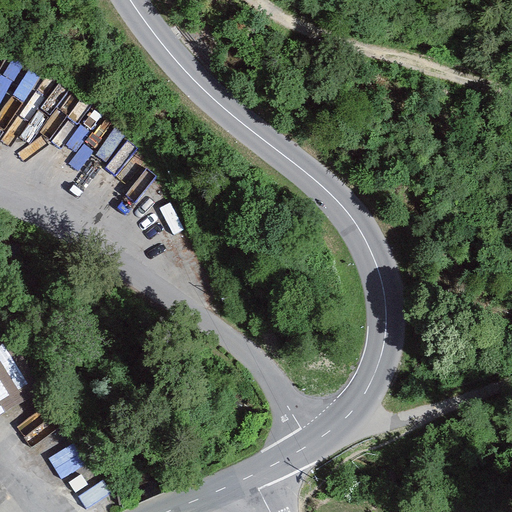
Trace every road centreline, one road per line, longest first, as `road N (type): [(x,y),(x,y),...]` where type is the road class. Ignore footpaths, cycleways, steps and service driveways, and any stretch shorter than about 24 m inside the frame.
road 1 (tertiary): [(130,0),(160,45),(361,229),(379,274),(384,348),(364,394),(304,447)]
road 2 (unclassified): [(0,205),(98,253),(258,360),(304,447)]
road 3 (track): [(511,99),(287,21),(258,0)]
road 4 (track): [(340,423),(394,422),(511,381)]
